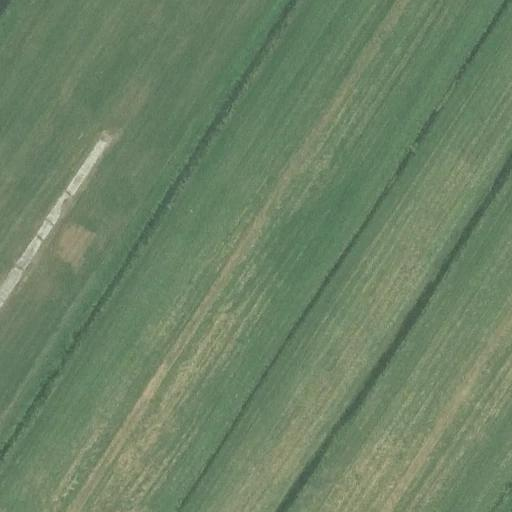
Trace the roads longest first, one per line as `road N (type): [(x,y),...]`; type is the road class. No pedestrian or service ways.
road 1 (track): [(73,511),(189,334)]
road 2 (track): [(108,137),(0,301)]
